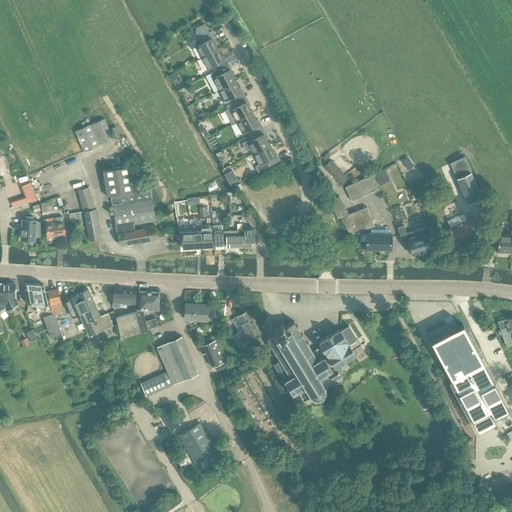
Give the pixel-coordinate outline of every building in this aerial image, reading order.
[(195,47),(201,58),(218,49),(212,38),(214,37),(211,31),(209,32),(204,23),(196,28),(195,32),(196,36),(198,39),(190,43),(190,46),(191,49),(195,47)] [(217,70),(228,64),(225,58),(223,59),(218,49),(201,58),(207,69),(214,65),(217,70)] [(217,70),(209,74),(218,90),(235,81),(229,70),(231,69),(228,64),(217,70)] [(169,75),(172,81),(172,80),(177,78),(174,72),(169,75)] [(231,103),(245,96),(242,90),(241,91),(235,81),(218,90),(226,104),(233,100),(234,101),(231,103)] [(230,125),(235,122),(252,113),(246,102),(248,101),(245,96),(231,103),(226,106),(227,110),(223,112),(230,125)] [(248,135),(263,128),(260,122),(258,123),(252,113),(235,122),(241,133),(245,130),(248,135)] [(104,118),(74,131),(83,152),(113,139),(104,118)] [(120,136),(116,126),(110,129),(114,139),(120,136)] [(266,133),(263,128),(248,135),(248,136),(252,134),(254,139),(251,140),(250,138),(241,143),(246,151),(250,149),(253,154),(269,145),(264,134),(266,133)] [(258,172),(280,160),(277,154),(275,155),(269,145),(253,154),(259,165),(255,167),(258,172)] [(464,157),(450,163),(468,203),(482,196),(464,157)] [(408,158),(402,162),(408,171),(414,167),(408,158)] [(340,185),(348,178),(331,160),(323,166),(340,185)] [(133,224),(155,220),(150,189),(134,191),(130,166),(103,171),(107,197),(110,196),(116,233),(118,233),(119,245),(157,238),(155,227),(134,230),(133,224)] [(375,173),(380,185),(390,180),(385,168),(375,173)] [(352,201),(380,189),(373,174),(345,187),(352,201)] [(235,175),(227,179),(230,184),(237,179),(235,175)] [(214,181),(205,185),(209,192),(217,188),(214,181)] [(338,218),(340,217),(349,214),(339,196),(337,197),(330,186),(323,190),(338,218)] [(83,211),(89,241),(101,239),(96,209),(94,209),(88,187),(77,190),(84,211),(83,211)] [(227,194),(219,195),(221,203),(229,202),(227,194)] [(367,207),(349,214),(340,217),(350,235),(374,226),(367,207)] [(70,223),(82,221),(81,212),(69,214),(70,223)] [(473,217),(465,220),(462,213),(448,220),(451,227),(450,227),(458,245),(481,234),(473,217)] [(245,217),(252,228),(257,225),(251,214),(245,217)] [(62,217),(46,220),(46,224),(45,224),(47,238),(65,235),(62,217)] [(22,220),(21,239),(34,240),(34,237),(41,237),(40,221),(36,221),(22,220)] [(210,224),(201,225),(202,230),(203,247),(213,246),(210,224)] [(222,224),(212,225),(214,246),(224,245),(223,236),(222,231),(222,224)] [(203,247),(202,230),(201,225),(191,226),(193,247),(203,247)] [(404,225),(398,227),(403,244),(408,242),(412,255),(420,253),(425,251),(432,249),(426,227),(417,229),(406,233),(404,225)] [(182,248),(193,247),(191,226),(181,226),(182,248)] [(242,236),(242,248),(254,247),(253,228),(252,228),(244,228),(244,236),(242,236)] [(361,233),(361,241),(366,241),(366,248),(379,248),(379,233),(379,229),(370,229),(370,233),(367,233),(361,233)] [(379,233),(379,248),(391,249),(391,234),(389,234),(389,229),(379,229),(379,233)] [(238,231),(222,231),(223,236),(226,236),(226,248),(242,248),(242,236),(242,231),(238,231)] [(510,253),(511,235),(498,235),(497,253),(510,253)] [(14,297),(14,284),(2,284),(2,299),(7,310),(8,312),(19,307),(18,304),(14,297)] [(62,312),(57,289),(45,292),(43,285),(24,284),(28,304),(35,305),(35,310),(40,310),(40,308),(45,308),(45,305),(47,306),(47,301),(49,300),(52,314),(54,314),(62,312)] [(79,314),(89,336),(113,325),(107,313),(100,316),(88,289),(64,300),(72,317),(79,314)] [(135,303),(135,291),(113,290),(112,307),(126,307),(126,303),(135,303)] [(135,308),(135,311),(144,312),(150,312),(150,309),(158,309),(159,292),(138,291),(137,309),(135,308)] [(206,320),(207,304),(185,303),(184,318),(206,320)] [(248,310),(236,316),(244,329),(241,331),(241,330),(232,335),(238,345),(260,333),(248,310)] [(148,329),(144,312),(135,311),(116,317),(121,338),(148,329)] [(54,314),(52,314),(43,318),(51,337),(61,333),(54,314)] [(511,344),(511,338),(505,318),(504,316),(498,318),(499,320),(498,320),(501,329),(498,329),(500,335),(503,334),(507,346),(511,344)] [(266,337),(265,338),(267,339),(269,342),(268,343),(268,344),(270,343),(274,350),(274,351),(273,351),(274,353),(275,352),(278,356),(280,359),(278,360),(278,361),(273,364),(283,380),(282,380),(283,381),(282,382),(283,383),(284,382),(291,393),(290,394),(291,395),(292,394),(293,395),(294,395),(293,394),(299,391),(303,398),(302,399),(302,400),(303,399),(304,400),(305,400),(304,398),(308,395),(308,396),(310,395),(313,397),(313,399),(314,399),(314,398),(315,398),(318,398),(318,400),(320,399),(319,397),(322,395),(323,396),(324,396),(323,395),(324,391),(326,391),(326,390),(325,390),(324,390),(324,387),(325,386),(325,385),(329,382),(332,386),(341,380),(340,378),(341,377),(341,376),(340,376),(334,368),(335,367),(334,366),(350,356),(354,354),(354,355),(355,356),(357,359),(362,356),(365,355),(359,345),(361,345),(357,339),(356,339),(349,327),(348,326),(341,331),(339,329),(332,333),(331,333),(331,334),(327,337),(326,336),(325,337),(326,337),(319,341),(318,341),(318,343),(319,342),(321,346),(312,351),(307,344),(308,343),(308,342),(307,343),(302,335),(303,335),(303,334),(301,334),(297,327),(298,326),(297,325),(296,326),(294,322),(294,321),(293,321),(293,323),(284,328),(282,325),(284,324),(283,323),(282,324),(281,322),(279,323),(280,325),(275,328),(274,327),(273,327),(274,329),(272,330),(273,331),(275,330),(275,331),(274,332),(274,334),(268,338),(266,337)] [(509,412),(481,358),(463,324),(430,341),(431,342),(433,346),(435,349),(438,356),(441,361),(443,366),(473,422),(490,413),(494,420),(509,412)] [(31,342),(37,339),(33,330),(27,332),(31,342)] [(181,337),(157,347),(167,371),(141,383),(146,395),(197,373),(181,337)] [(25,338),(20,341),(24,348),(29,345),(25,338)] [(217,339),(198,348),(201,354),(205,353),(211,367),(227,360),(217,339)] [(418,367),(413,370),(417,377),(422,375),(418,367)] [(15,376),(7,380),(11,387),(18,383),(15,376)] [(170,430),(178,425),(166,405),(158,409),(170,430)] [(198,423),(176,436),(190,459),(211,445),(198,423)] [(211,445),(190,459),(198,471),(219,458),(211,445)]
